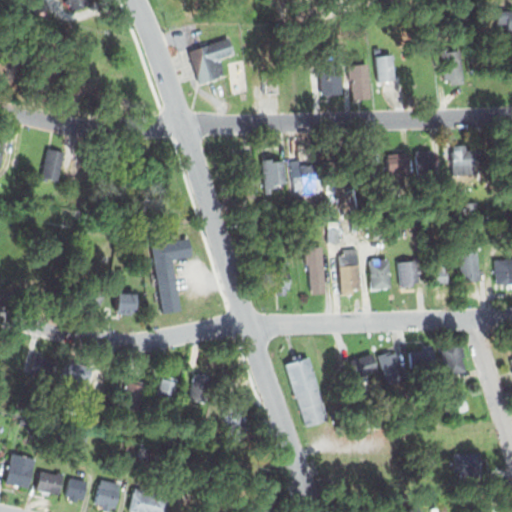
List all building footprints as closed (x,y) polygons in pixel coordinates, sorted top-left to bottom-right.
[(30,0),(33,10),(43,7),(41,0),(30,0)] [(68,0),(73,10),(93,0),(68,0)] [(495,10),(511,9),(511,29),(507,29),(506,22),(495,23),(495,10)] [(189,46),(201,81),(223,74),(217,58),(234,53),(227,33),(189,46)] [(443,71),(463,69),(459,40),(439,43),(443,71)] [(374,56),(392,54),(395,79),(377,81),(374,56)] [(309,60),(338,58),(341,92),(312,94),(309,60)] [(346,64),(367,62),(370,100),(349,101),(346,64)] [(262,93),(278,92),(276,69),(260,70),(262,93)] [(486,144),(506,143),(508,170),(487,172),(486,144)] [(450,147),(476,145),(478,175),(453,177),(450,147)] [(40,178),(57,182),(63,151),(46,147),(40,178)] [(414,149),(438,147),(440,177),(416,178),(414,149)] [(355,151),(374,149),(378,183),(358,185),(355,151)] [(386,153),(407,150),(411,177),(390,181),(386,153)] [(326,152),(345,151),(347,183),(328,184),(326,152)] [(291,156),(316,154),(319,191),(295,193),(291,156)] [(236,197),(257,195),(252,158),(232,161),(236,197)] [(260,161),(282,158),(285,181),(273,183),(274,190),(264,192),(260,161)] [(171,177),(163,172),(158,183),(165,187),(171,177)] [(459,201),(474,199),(475,212),(460,213),(459,201)] [(306,205),(316,204),(317,217),(307,218),(306,205)] [(327,220),(337,221),(337,241),(326,240),(327,220)] [(369,224),(371,238),(386,235),(384,222),(369,224)] [(146,241),(188,235),(191,255),(170,258),(178,307),(157,310),(146,241)] [(456,245),(474,243),(479,279),(461,281),(456,245)] [(300,246),(321,245),(324,293),(310,294),(308,263),(302,264),(300,246)] [(337,250),(355,248),(359,288),(351,289),(351,293),(331,295),(328,264),(338,263),(337,250)] [(367,258),(387,256),(390,284),(369,286),(367,258)] [(493,258),(511,257),(511,283),(510,284),(510,287),(505,288),(504,284),(495,285),(493,258)] [(397,260),(416,258),(419,280),(411,282),(412,286),(400,287),(397,260)] [(267,261),(286,261),(287,293),(267,293),(267,261)] [(429,265),(446,262),(449,281),(432,284),(429,265)] [(81,287),(101,292),(97,307),(77,302),(81,287)] [(114,289),(134,290),(133,311),(113,310),(114,289)] [(439,344),(460,338),(465,353),(459,355),(463,371),(448,376),(439,344)] [(317,351),(324,349),(322,344),(333,339),(348,379),(330,386),(317,351)] [(408,351),(421,348),(420,342),(428,340),(434,369),(412,374),(408,351)] [(376,355),(395,349),(405,381),(386,387),(376,355)] [(28,351),(52,357),(47,377),(24,371),(28,351)] [(282,363),(291,360),(289,354),(298,351),(300,357),(309,354),(330,420),(303,429),(282,363)] [(349,358),(355,377),(378,369),(372,351),(349,358)] [(62,356),(90,362),(85,383),(57,377),(62,356)] [(193,369),(210,374),(203,401),(186,397),(193,369)] [(157,375),(177,379),(170,412),(151,408),(157,375)] [(124,377),(144,380),(139,411),(119,407),(124,377)] [(452,400),(456,413),(473,407),(469,395),(452,400)] [(217,403),(236,396),(250,433),(231,440),(217,403)] [(440,403),(444,414),(452,411),(448,400),(440,403)] [(76,440),(84,441),(86,433),(77,432),(76,440)] [(134,456),(143,457),(145,445),(136,444),(134,456)] [(12,445),(35,450),(27,487),(3,482),(12,445)] [(453,453),(480,452),(480,468),(475,469),(476,476),(461,477),(461,470),(454,470),(453,453)] [(38,468),(62,473),(57,494),(34,489),(38,468)] [(68,474),(88,479),(82,500),(62,495),(68,474)] [(99,478),(119,482),(113,509),(93,504),(99,478)] [(133,484),(172,493),(168,511),(137,511),(127,510),(133,484)] [(188,511),(225,511),(226,510),(190,503),(188,511)] [(395,511),(419,511),(417,503),(395,510),(395,511)]
